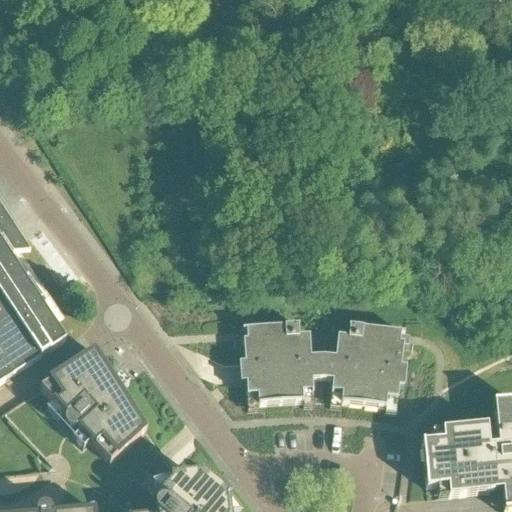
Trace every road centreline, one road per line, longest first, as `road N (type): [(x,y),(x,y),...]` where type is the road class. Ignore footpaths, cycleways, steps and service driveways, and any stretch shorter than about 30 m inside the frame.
road 1 (residential): [(247,479),(0,152)]
road 2 (residential): [(247,479),(283,464),(364,473)]
